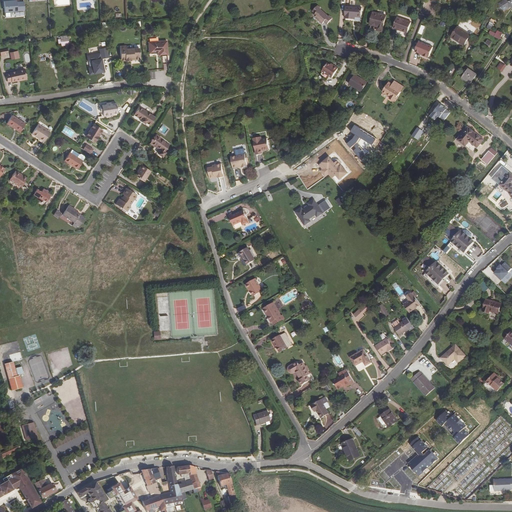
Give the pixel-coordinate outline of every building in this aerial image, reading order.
[(20,11),(24,10),(24,2),(16,2),(16,0),(4,2),(5,17),(11,16),(11,11),(20,11)] [(511,0),(504,0),(499,3),(499,8),(505,11),(508,9),(508,5),(511,6),(511,7),(511,0)] [(312,11),(315,14),(314,15),(320,20),(319,21),(323,24),(325,22),(327,25),(333,19),(329,16),(320,9),(321,8),(318,5),(312,11)] [(355,17),(362,18),(362,8),(346,6),(345,16),(346,16),(346,18),(354,19),(354,17),(355,17)] [(386,15),(373,12),(370,25),(378,27),(377,30),(383,32),(386,15)] [(393,28),(408,33),(411,22),(397,17),(393,28)] [(452,36),(460,42),(459,42),(464,45),(470,35),(458,27),(452,36)] [(433,47),(419,41),(415,51),(424,54),(423,55),(428,57),(429,56),(433,47)] [(167,42),(149,44),(150,55),(159,54),(159,57),(169,56),(167,42)] [(126,45),(120,46),(122,60),(126,60),(132,60),(132,58),(136,58),(137,58),(140,58),(141,57),(139,47),(127,48),(126,45)] [(108,58),(106,48),(100,49),(99,49),(100,54),(87,56),(88,62),(91,61),(92,67),(88,68),(89,74),(103,72),(102,63),(101,63),(100,59),(101,59),(108,58)] [(18,59),(16,51),(9,53),(11,60),(18,59)] [(500,62),(497,69),(503,72),(507,65),(500,62)] [(332,78),(338,68),(334,66),(333,67),(327,63),(320,75),(326,79),(328,75),(332,78)] [(471,84),(477,74),(468,68),(466,71),(465,70),(464,72),(465,73),(462,78),(471,84)] [(24,69),(5,73),(7,83),(19,80),(19,81),(26,79),(24,69)] [(349,84),(362,92),(368,83),(355,75),(349,84)] [(401,85),(395,81),(393,84),(389,82),(383,92),(390,97),(395,100),(401,92),(397,90),(401,85)] [(102,111),(103,116),(106,116),(107,115),(108,116),(113,115),(113,114),(117,113),(116,103),(111,104),(111,103),(106,103),(106,105),(101,106),(102,111)] [(440,104),(431,117),(435,120),(438,116),(444,121),(450,113),(446,110),(443,108),(444,107),(440,104)] [(138,107),(133,115),(141,120),(140,121),(144,124),(145,122),(150,126),(155,118),(138,107)] [(26,124),(12,115),(7,124),(20,132),(26,124)] [(31,134),(44,142),(50,132),(38,124),(31,134)] [(93,125),(85,136),(94,142),(102,130),(93,125)] [(376,139),(355,125),(351,131),(372,145),(376,139)] [(468,127),(457,140),(466,146),(470,141),(477,148),(484,139),(468,127)] [(423,131),(418,128),(412,136),(418,139),(423,131)] [(168,145),(161,139),(161,138),(157,135),(150,143),(155,147),(156,146),(161,150),(158,154),(162,157),(166,153),(164,151),(168,145)] [(261,136),(254,138),(256,144),(255,145),(257,155),(263,154),(262,150),(269,149),(267,138),(262,139),(261,136)] [(86,144),(83,149),(91,154),(94,149),(86,144)] [(367,154),(360,146),(354,151),(361,159),(367,154)] [(498,153),(492,148),(489,151),(495,156),(498,153)] [(70,153),(69,152),(64,161),(71,165),(71,164),(78,168),(83,161),(84,158),(84,156),(81,154),(79,154),(72,149),(70,153)] [(488,164),(495,156),(489,151),(482,159),(488,164)] [(245,154),(231,157),(233,167),(239,166),(242,166),(242,167),(248,166),(247,165),(245,154)] [(336,175),(340,179),(348,172),(342,165),(342,162),(339,159),(337,159),(333,162),(329,156),(320,164),(323,167),(323,170),(323,171),(322,172),(325,176),(329,173),(332,178),(336,175)] [(211,167),(208,168),(210,177),(211,178),(214,178),(215,176),(219,176),(219,177),(219,178),(224,177),(221,163),(211,165),(211,167)] [(151,171),(141,165),(139,168),(140,168),(137,172),(135,176),(144,182),(151,171)] [(21,187),(27,178),(15,171),(9,180),(21,187)] [(495,189),(504,196),(511,208),(511,207),(511,183),(511,184),(511,183),(511,173),(509,172),(495,189)] [(136,194),(126,188),(122,194),(124,195),(121,200),(119,199),(115,204),(124,210),(127,205),(129,206),(133,199),(134,200),(136,196),(136,194)] [(47,193),(48,192),(43,189),(41,192),(37,189),(33,194),(38,197),(37,199),(42,202),(43,200),(46,202),(51,195),(47,193)] [(317,216),(324,212),(316,198),(309,201),(310,204),(304,207),(303,205),(296,209),(305,223),(311,219),(310,217),(316,214),(317,216)] [(75,209),(69,205),(60,218),(76,228),(77,226),(79,227),(85,217),(79,214),(80,214),(75,210),(75,209)] [(57,209),(53,215),(58,218),(62,213),(57,209)] [(249,222),(243,210),(233,215),(234,217),(231,218),(231,219),(234,225),(242,222),(243,225),(249,222)] [(257,223),(261,219),(256,214),(252,217),(257,223)] [(448,228),(456,236),(459,233),(450,225),(448,228)] [(445,231),(454,238),(456,236),(448,228),(445,231)] [(454,238),(451,241),(462,251),(467,245),(469,247),(473,242),(470,239),(468,237),(470,236),(469,232),(467,231),(464,231),(462,232),(460,231),(459,233),(456,236),(454,238)] [(248,247),(240,252),(244,258),(243,259),(247,265),(255,260),(248,247)] [(423,259),(432,267),(435,263),(426,255),(423,259)] [(432,267),(427,272),(437,282),(442,277),(444,279),(449,274),(436,262),(435,263),(432,267)] [(502,280),(509,273),(508,272),(511,268),(505,262),(502,266),(501,265),(498,268),(498,269),(495,273),(502,280)] [(505,283),(511,276),(511,270),(502,280),(505,283)] [(254,296),(263,291),(256,279),(246,285),(248,289),(249,289),(251,292),(254,296)] [(404,305),(410,313),(421,305),(415,296),(414,296),(404,305)] [(498,314),(501,303),(486,299),(483,311),(489,313),(490,311),(498,314)] [(269,315),(273,321),(275,324),(284,319),(282,315),(281,316),(273,303),(263,308),(267,315),(269,315)] [(365,304),(354,315),(359,320),(365,315),(363,314),(369,309),(365,304)] [(386,318),(390,315),(382,305),(379,307),(386,318)] [(414,326),(408,319),(400,323),(398,320),(393,323),(393,324),(395,327),(394,328),(399,336),(414,326)] [(283,325),(277,329),(279,333),(286,329),(283,325)] [(291,343),(286,334),(287,334),(286,332),(280,335),(272,340),(275,346),(276,346),(277,348),(280,352),(287,347),(291,345),(291,346),(293,345),(293,344),(292,342),(291,343)] [(388,350),(389,351),(393,349),(387,339),(376,346),(381,355),(387,351),(388,350)] [(465,356),(456,345),(442,358),(448,364),(455,358),(458,362),(465,356)] [(372,363),(364,349),(350,357),(356,366),(363,361),(366,366),(372,363)] [(18,352),(8,355),(9,362),(21,360),(18,352)] [(13,362),(4,364),(12,391),(23,388),(19,376),(17,376),(13,362)] [(297,362),(289,366),(289,367),(288,368),(288,369),(288,370),(289,371),(289,372),(290,373),(291,373),(292,374),(294,373),(296,372),(300,379),(298,380),(301,385),(310,380),(307,376),(310,374),(308,371),(309,370),(306,366),(305,366),(303,363),(299,365),(297,362)] [(22,366),(15,368),(18,375),(24,373),(22,366)] [(332,380),(338,389),(343,386),(345,385),(346,387),(354,382),(347,369),(339,374),(340,376),(332,380)] [(435,388),(423,374),(422,374),(420,371),(411,379),(414,382),(426,396),(435,388)] [(499,377),(494,373),(487,381),(491,386),(491,385),(498,391),(505,384),(501,380),(498,378),(499,377)] [(322,418),(329,413),(327,409),(331,406),(326,397),(321,400),(312,406),(315,411),(317,410),(322,418)] [(390,409),(381,415),(381,416),(379,418),(379,419),(382,424),(384,424),(386,423),(389,427),(398,421),(390,409)] [(267,411),(253,415),(256,425),(270,421),(267,411)] [(446,411),(436,420),(442,426),(445,424),(448,427),(449,425),(455,432),(454,433),(457,436),(454,438),(460,444),(469,435),(464,429),(466,427),(455,414),(452,417),(446,411)] [(326,424),(333,422),(330,415),(323,417),(326,424)] [(34,422),(22,426),(26,440),(37,437),(34,422)] [(422,474),(441,456),(433,447),(427,453),(425,451),(431,445),(421,434),(413,442),(422,452),(411,462),(422,474)] [(360,456),(353,439),(342,444),(349,461),(360,456)] [(15,446),(0,453),(2,458),(17,451),(15,446)] [(165,508),(184,505),(182,500),(180,493),(179,491),(177,486),(176,484),(176,483),(173,467),(173,466),(165,467),(168,481),(161,483),(160,479),(158,472),(157,473),(157,472),(160,472),(159,468),(158,468),(156,468),(150,469),(160,495),(164,505),(165,508)] [(185,474),(183,466),(177,467),(178,475),(180,475),(181,478),(184,477),(185,481),(187,491),(193,490),(190,480),(189,475),(189,473),(185,474)] [(200,487),(195,475),(195,467),(188,466),(183,466),(185,474),(189,473),(189,475),(190,480),(193,490),(197,488),(200,487)] [(41,503),(22,467),(0,478),(0,497),(3,495),(13,490),(18,487),(31,509),(41,503)] [(141,471),(147,486),(146,487),(148,492),(150,492),(152,498),(160,495),(150,469),(141,471)] [(231,483),(229,473),(220,475),(219,472),(216,471),(220,486),(226,485),(231,483)] [(60,480),(56,473),(51,475),(54,482),(60,480)] [(34,483),(41,498),(56,491),(51,483),(46,486),(42,479),(34,483)] [(511,479),(494,480),(495,485),(490,485),(491,491),(495,491),(511,490),(511,489),(511,479)] [(102,493),(95,482),(85,488),(88,493),(91,498),(93,502),(93,501),(103,495),(102,493)] [(180,482),(176,483),(176,484),(177,486),(179,491),(180,493),(183,492),(184,492),(181,482),(180,482)] [(229,496),(235,495),(231,483),(226,485),(229,496)] [(88,493),(85,488),(77,493),(80,498),(80,497),(81,499),(86,496),(85,494),(88,493)] [(131,500),(139,496),(136,490),(128,494),(131,500)] [(110,511),(107,506),(105,507),(104,504),(104,502),(107,500),(104,495),(103,495),(93,501),(99,511),(110,511)] [(120,495),(108,502),(114,511),(131,511),(129,509),(120,495)] [(161,510),(165,509),(164,505),(160,495),(152,498),(151,499),(144,501),(143,501),(147,511),(160,506),(161,510)] [(236,502),(235,495),(229,496),(228,497),(230,503),(236,502)] [(203,497),(200,498),(203,507),(210,505),(208,497),(203,499),(203,497)] [(65,500),(58,504),(64,511),(73,511),(67,502),(65,500)] [(97,511),(99,511),(93,501),(93,502),(90,503),(89,504),(92,510),(95,508),(96,511),(97,511)]
